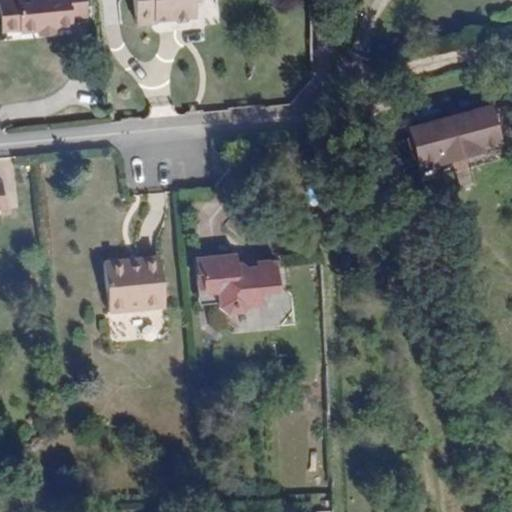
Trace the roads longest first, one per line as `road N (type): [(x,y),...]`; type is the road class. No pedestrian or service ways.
road 1 (residential): [(0,145),(293,116),(318,95)]
road 2 (track): [(511,47),(318,95)]
